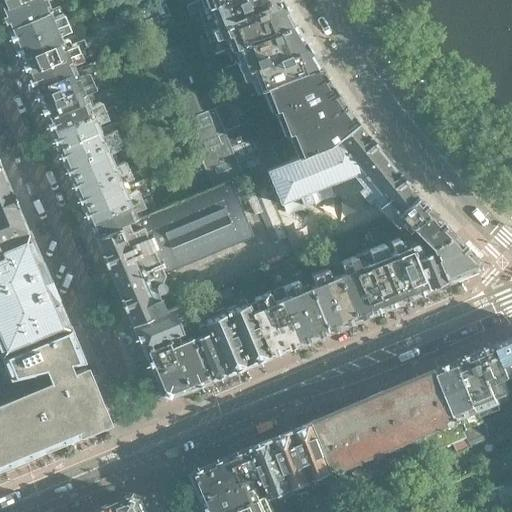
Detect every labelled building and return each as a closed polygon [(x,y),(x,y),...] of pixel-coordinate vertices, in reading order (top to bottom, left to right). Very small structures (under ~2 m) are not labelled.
[(51,9),(48,2),(52,0),(20,0),(0,8),(0,15),(5,28),(49,10),(51,9)] [(0,0),(0,8),(20,0),(0,0)] [(147,6),(144,0),(133,0),(138,10),(147,6)] [(174,21),(165,0),(162,0),(147,6),(138,10),(148,32),(159,27),(174,21)] [(216,4),(225,0),(194,0),(192,1),(190,6),(193,13),(216,4)] [(208,33),(280,3),(278,0),(225,0),(216,4),(221,17),(204,24),(208,33)] [(240,45),(292,24),(280,3),(208,33),(211,41),(229,33),(235,47),(240,45)] [(12,43),(65,22),(64,19),(61,21),(59,16),(53,19),(49,10),(5,28),(12,43)] [(18,58),(62,39),(60,33),(66,31),(64,25),(66,24),(65,22),(12,43),(18,58)] [(231,75),(304,45),(292,24),(240,45),(245,57),(227,65),(231,75)] [(168,49),(159,27),(148,32),(151,39),(157,54),(168,49)] [(24,73),(74,51),(71,44),(65,47),(62,39),(18,58),(24,73)] [(262,90),(317,66),(304,45),(231,75),(235,84),(256,76),(262,90)] [(177,70),(168,49),(157,54),(166,75),(177,70)] [(75,70),(72,62),(78,60),(74,51),(24,73),(30,87),(75,70)] [(278,108),(329,85),(317,66),(262,90),(252,95),(255,103),(266,99),(265,95),(269,94),(276,109),(278,108)] [(37,102),(88,82),(94,79),(91,71),(78,77),(75,70),(30,87),(37,102)] [(187,93),(177,70),(166,75),(169,82),(176,97),(187,93)] [(43,117),(88,99),(86,93),(91,91),(88,82),(37,102),(43,117)] [(176,97),(169,82),(156,87),(162,102),(176,97)] [(318,120),(341,104),(329,85),(278,108),(288,133),(318,120)] [(197,116),(187,93),(176,97),(186,121),(197,116)] [(49,132),(100,110),(97,104),(91,106),(88,99),(43,117),(49,132)] [(330,142),(356,122),(341,104),(318,120),(288,133),(290,138),(295,136),(302,154),(330,142)] [(276,165),(268,148),(235,161),(214,109),(197,116),(186,121),(212,182),(221,178),(223,182),(231,179),(233,184),(265,170),(276,165)] [(55,146),(100,127),(98,121),(104,119),(100,110),(49,132),(55,146)] [(395,171),(376,147),(366,134),(365,135),(356,122),(330,142),(302,154),(276,165),(265,170),(280,203),(299,195),(303,204),(312,200),(308,191),(354,171),(366,186),(362,189),(370,199),(374,196),(391,217),(396,214),(416,196),(415,195),(414,195),(405,184),(406,183),(396,171),(395,171)] [(61,161),(116,138),(114,133),(104,137),(100,127),(55,146),(61,161)] [(68,176),(113,157),(111,151),(120,148),(116,138),(61,161),(68,176)] [(74,191),(128,168),(125,161),(117,165),(113,157),(68,176),(74,191)] [(80,205),(125,186),(123,180),(131,177),(128,168),(74,191),(80,205)] [(68,328),(0,169),(0,356),(2,356),(68,328)] [(157,278),(256,235),(233,184),(231,179),(223,182),(221,178),(212,182),(194,190),(198,199),(151,219),(147,210),(138,214),(141,223),(132,227),(129,219),(92,235),(93,237),(94,237),(100,250),(98,250),(105,265),(106,265),(118,293),(117,294),(123,309),(124,308),(130,321),(129,321),(130,323),(131,322),(131,323),(164,310),(154,288),(160,286),(157,278)] [(86,220),(141,197),(138,190),(128,194),(125,186),(80,205),(86,220)] [(412,227),(430,210),(416,196),(396,214),(391,217),(396,222),(397,221),(406,232),(412,227)] [(141,223),(138,214),(135,209),(144,206),(141,197),(86,220),(92,235),(129,219),(132,227),(141,223)] [(452,234),(430,210),(412,227),(430,246),(446,239),(452,234)] [(385,229),(381,220),(368,226),(371,234),(385,229)] [(426,287),(409,246),(409,245),(405,247),(401,239),(405,237),(404,232),(388,238),(394,251),(386,254),(383,245),(377,248),(397,299),(426,287)] [(477,259),(452,234),(446,239),(430,246),(433,252),(444,280),(475,267),(477,259)] [(444,280),(433,252),(422,255),(417,243),(409,246),(426,287),(444,280)] [(368,312),(347,260),(341,247),(327,252),(336,274),(353,318),(368,312)] [(397,299),(377,248),(361,254),(382,306),(397,299)] [(382,306),(361,254),(347,260),(368,312),(382,306)] [(325,330),(307,286),(295,256),(280,262),(283,271),(288,283),(310,336),(325,330)] [(353,318),(336,274),(330,277),(326,267),(318,271),(340,323),(353,318)] [(310,336),(288,283),(283,271),(279,269),(269,273),(277,293),(278,297),(296,342),(310,336)] [(340,323),(318,271),(310,274),(314,283),(307,286),(325,330),(340,323)] [(220,295),(241,287),(238,279),(217,288),(220,295)] [(247,362),(225,307),(222,299),(217,301),(213,290),(196,296),(204,317),(225,371),(247,362)] [(296,342),(278,297),(277,293),(269,295),(268,291),(253,297),(256,306),(250,309),(267,353),(296,342)] [(267,353),(250,309),(246,299),(225,307),(247,362),(267,353)] [(184,331),(177,316),(184,313),(180,303),(164,310),(131,323),(130,324),(141,348),(167,338),(175,335),(184,331)] [(225,371),(204,317),(196,319),(201,334),(193,337),(209,378),(225,371)] [(0,465),(107,421),(84,366),(81,359),(68,328),(2,356),(0,356),(0,465)] [(209,378),(193,337),(190,329),(184,331),(175,335),(167,338),(186,387),(209,378)] [(507,365),(511,362),(511,337),(498,344),(507,365)] [(186,387),(167,338),(141,348),(159,392),(168,395),(186,387)] [(511,374),(507,365),(498,344),(480,351),(499,395),(511,390),(506,377),(511,374)] [(501,400),(499,395),(480,351),(459,359),(481,408),(501,400)] [(481,408),(459,359),(439,368),(459,417),(481,408)] [(464,430),(459,417),(439,368),(316,420),(334,465),(343,463),(348,465),(349,466),(351,470),(351,471),(353,474),(355,476),(357,477),(359,478),(362,479),(365,479),(367,479),(368,478),(467,437),(464,430)] [(334,465),(316,420),(315,420),(294,429),(314,478),(336,468),(334,465)] [(493,438),(491,434),(486,421),(464,430),(467,437),(471,447),(493,438)] [(314,478),(294,429),(274,437),(299,495),(300,497),(319,489),(314,478)] [(299,495),(274,437),(253,446),(264,474),(274,495),(280,493),(284,501),(299,495)] [(264,474),(253,446),(233,454),(244,482),(254,478),(264,474)] [(244,482),(233,454),(212,463),(224,491),(244,482)] [(224,491),(212,463),(193,471),(205,499),(224,491)] [(210,511),(228,511),(263,498),(254,478),(244,482),(224,491),(205,499),(210,511)] [(365,511),(359,493),(348,498),(353,511),(365,511)] [(145,511),(140,499),(133,496),(114,504),(117,511),(145,511)] [(268,511),(263,498),(228,511),(268,511)]
